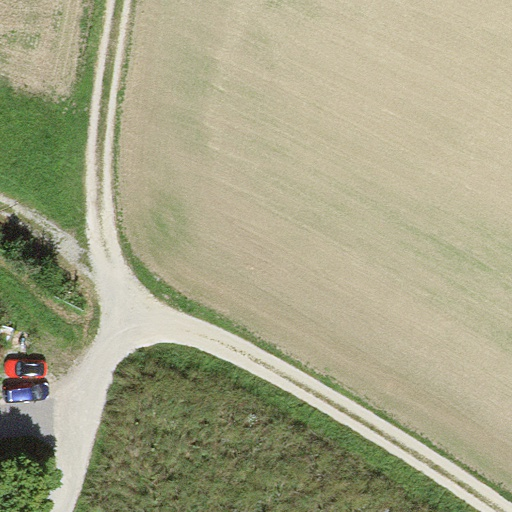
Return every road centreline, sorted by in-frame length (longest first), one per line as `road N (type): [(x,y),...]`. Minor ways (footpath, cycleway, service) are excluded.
road 1 (track): [(112,305),(262,367),(500,511)]
road 2 (track): [(117,0),(93,172),(93,276)]
road 3 (track): [(112,305),(51,511)]
